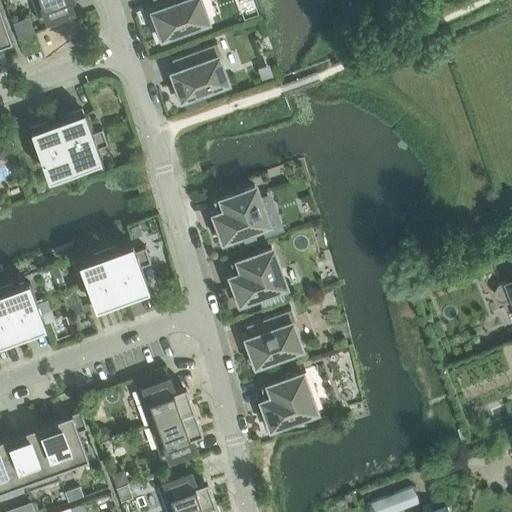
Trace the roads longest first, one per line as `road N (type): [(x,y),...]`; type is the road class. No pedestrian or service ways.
road 1 (residential): [(199,312),(126,49)]
road 2 (residential): [(0,385),(199,312)]
road 3 (residential): [(248,511),(199,312)]
road 4 (residential): [(0,96),(126,49)]
